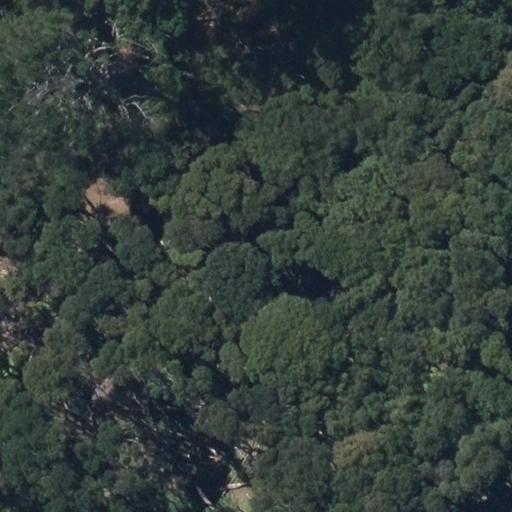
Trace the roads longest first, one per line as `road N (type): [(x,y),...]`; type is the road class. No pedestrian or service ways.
road 1 (track): [(396,28),(368,184),(161,211),(0,117)]
road 2 (track): [(511,124),(396,28),(396,0)]
